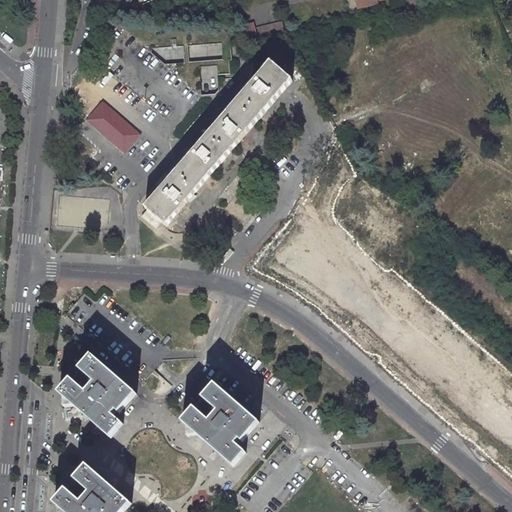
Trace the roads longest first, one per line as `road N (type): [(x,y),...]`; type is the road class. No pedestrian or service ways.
road 1 (unclassified): [(511,506),(321,340),(242,291)]
road 2 (residential): [(1,511),(25,266)]
road 3 (residential): [(390,511),(210,353)]
road 4 (unclassified): [(231,287),(181,275),(25,266)]
road 5 (residential): [(25,266),(42,91)]
